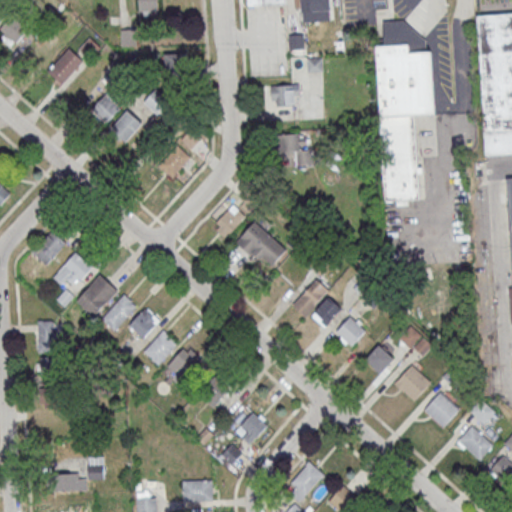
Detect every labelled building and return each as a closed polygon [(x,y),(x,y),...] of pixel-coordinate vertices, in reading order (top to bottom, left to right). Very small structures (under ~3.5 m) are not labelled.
[(138,0),(138,16),(158,16),(158,0),(138,0)] [(293,0),(294,11),(330,11),(330,0),(293,0)] [(415,114),(434,113),(431,51),(425,51),(423,0),(417,1),(418,18),(383,20),(385,45),(378,46),(384,199),(396,199),(396,202),(419,201),(415,114)] [(0,27),(0,33),(12,45),(30,27),(15,12),(0,27)] [(477,15),(511,12),(511,153),(487,155),(477,15)] [(304,48),(304,34),(289,34),(289,48),(304,48)] [(98,45),(89,38),(80,49),(89,56),(98,45)] [(83,60),(69,48),(48,71),(61,83),(83,60)] [(166,54),(166,67),(187,67),(187,54),(166,54)] [(322,70),(322,58),(308,58),(308,70),(322,70)] [(271,84),(271,105),(300,105),(300,84),(271,84)] [(157,115),(170,101),(157,88),(143,101),(157,115)] [(107,123),(121,105),(104,93),(91,111),(107,123)] [(143,123),(127,109),(111,128),(127,142),(143,123)] [(274,133),(274,153),(295,152),(295,165),(308,165),(307,133),(274,133)] [(0,204),(11,192),(0,182),(0,204)] [(213,226),(226,237),(246,215),(234,203),(213,226)] [(273,265),(288,247),(254,220),(236,243),(261,263),(265,258),(273,265)] [(45,264),(69,241),(55,227),(31,251),(45,264)] [(76,300),(94,316),(117,289),(100,274),(76,300)] [(292,305),(305,316),(330,289),(317,278),(292,305)] [(102,318),(114,330),(137,305),(125,293),(102,318)] [(324,327),(342,308),(330,296),(311,315),(324,327)] [(129,325),(142,339),(161,320),(147,306),(129,325)] [(350,316),(366,330),(352,345),(336,331),(350,316)] [(56,320),(37,320),(37,351),(63,351),(63,333),(56,333),(56,320)] [(158,364),(178,342),(163,329),(144,351),(158,364)] [(379,343),(395,358),(381,373),(365,358),(379,343)] [(182,350),(167,367),(183,381),(198,364),(182,350)] [(64,378),(64,362),(44,362),(44,378),(64,378)] [(411,364),(431,381),(414,399),(395,381),(411,364)] [(200,395),(215,407),(232,387),(217,375),(200,395)] [(67,406),(67,385),(40,385),(40,406),(67,406)] [(440,391),(459,408),(443,426),(424,408),(440,391)] [(484,424),(495,412),(481,398),(470,411),(484,424)] [(242,437),(250,444),(268,423),(252,411),(241,424),(248,430),(242,437)] [(472,424),(494,444),(480,459),(458,439),(472,424)] [(232,463),(242,452),(231,443),(221,455),(232,463)] [(88,472),(56,473),(56,491),(87,490),(86,479),(104,478),(104,456),(87,456),(88,472)] [(295,487),(290,493),(300,501),(324,473),(309,460),(290,482),(295,487)] [(212,480),(183,480),(183,500),(212,500),(212,480)] [(338,511),(351,511),(350,510),(360,500),(344,484),(327,501),(338,511)] [(157,511),(157,491),(137,491),(137,511),(157,511)] [(305,511),(295,502),(286,511),(305,511)]
